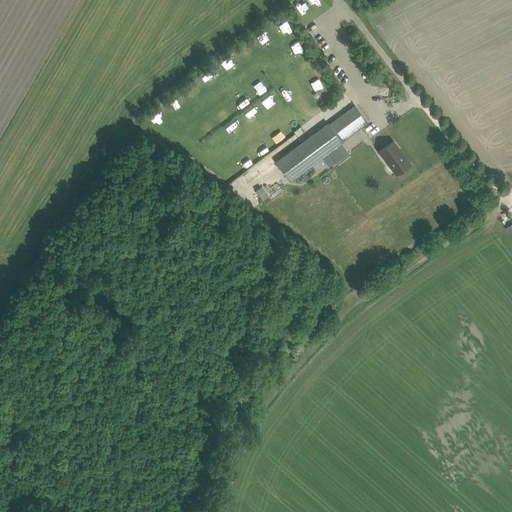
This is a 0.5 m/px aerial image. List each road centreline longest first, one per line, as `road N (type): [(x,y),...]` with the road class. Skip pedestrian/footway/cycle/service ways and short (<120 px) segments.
road 1 (track): [(416,102),(489,187),(511,193)]
road 2 (unclassified): [(416,102),(338,0)]
